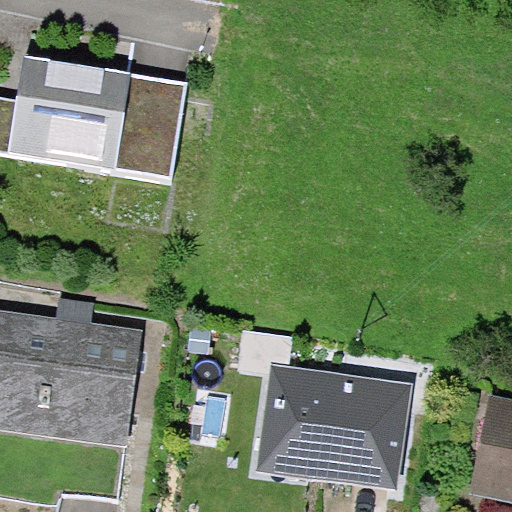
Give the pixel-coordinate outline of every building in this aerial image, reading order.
[(16,98),(0,95),(0,150),(116,167),(131,73),(23,53),(16,98)] [(174,177),(189,82),(131,73),(116,167),(174,177)] [(60,298),(58,317),(91,322),(94,302),(60,298)] [(142,329),(91,322),(58,317),(0,309),(0,428),(127,445),(142,329)] [(290,365),(293,336),(243,330),(240,373),(270,376),(272,362),(290,365)] [(290,365),(272,362),(270,376),(257,470),(397,489),(413,383),(290,365)] [(511,397),(489,393),(471,492),(511,501),(511,397)]
